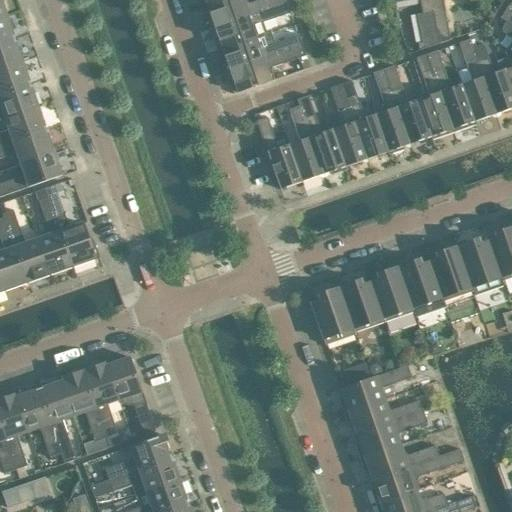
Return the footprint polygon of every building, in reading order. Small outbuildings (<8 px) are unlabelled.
[(208,13),(204,14),(208,25),(276,2),(280,0),(210,0),(205,2),(208,10),(207,10),(208,13)] [(284,0),(280,0),(276,2),(279,12),(288,9),(284,0)] [(417,0),(419,9),(413,10),(419,38),(415,39),(416,47),(437,40),(431,9),(429,0),(417,0)] [(429,0),(431,9),(437,40),(448,36),(440,0),(429,0)] [(276,2),(208,25),(212,36),(216,35),(217,37),(220,45),(257,32),(254,23),(255,21),(279,12),(276,2)] [(511,9),(503,4),(497,14),(503,18),(503,17),(511,22),(511,9)] [(0,39),(12,35),(9,27),(13,24),(6,14),(5,15),(4,13),(0,13),(0,39)] [(503,18),(497,27),(508,33),(511,35),(511,36),(503,50),(511,62),(511,22),(503,17),(503,18)] [(223,68),(299,41),(296,31),(262,42),(260,41),(257,32),(220,45),(223,53),(222,53),(223,56),(219,57),(223,68)] [(12,35),(0,39),(0,64),(20,58),(12,35)] [(467,36),(456,39),(469,77),(459,81),(472,118),(472,117),(493,110),(469,42),(470,42),(467,35),(467,36)] [(470,42),(469,42),(493,110),(511,103),(511,64),(503,68),(502,66),(491,70),(485,53),(481,39),(470,42)] [(299,41),(223,68),(227,79),(231,78),(232,80),(235,88),(235,89),(272,76),(269,66),(270,64),(303,52),(299,41)] [(435,47),(424,50),(450,125),(456,123),(459,126),(474,121),(472,117),(472,118),(459,81),(458,77),(449,80),(446,78),(435,47)] [(424,50),(413,54),(426,92),(416,96),(428,133),(450,125),(424,50)] [(0,90),(28,81),(20,58),(0,64),(0,90)] [(392,62),(381,65),(407,140),(428,133),(416,96),(405,100),(392,62)] [(381,65),(370,69),(382,103),(371,107),(372,111),(373,111),(385,148),(386,151),(400,146),(401,142),(407,140),(381,65)] [(349,77),(338,81),(364,155),(385,148),(373,111),(372,111),(362,115),(349,77)] [(0,90),(0,115),(2,115),(35,103),(28,81),(0,90)] [(338,81),(327,84),(340,122),(330,126),(342,163),(343,162),(364,155),(338,81)] [(306,92),(294,96),(296,102),(297,102),(321,170),(327,168),(330,171),(344,166),(343,162),(342,163),(330,126),(329,122),(318,126),(306,92)] [(296,102),(286,106),(297,137),(287,141),(299,178),(321,170),(297,102),(296,102)] [(6,126),(0,128),(0,141),(43,126),(35,103),(2,115),(6,126)] [(265,113),(254,117),(277,185),(299,178),(287,141),(282,128),(271,132),(265,113)] [(43,126),(0,141),(0,153),(14,149),(18,160),(51,149),(43,126)] [(22,171),(0,179),(0,191),(59,171),(51,149),(18,160),(22,171)] [(51,180),(42,184),(69,261),(76,258),(77,262),(97,255),(97,254),(90,235),(86,236),(81,220),(67,224),(62,210),(51,180)] [(42,184),(32,187),(36,197),(47,231),(35,236),(47,272),(63,267),(61,263),(69,261),(42,184)] [(11,206),(0,209),(0,212),(1,214),(23,277),(31,274),(32,277),(47,272),(35,236),(22,240),(11,206)] [(0,241),(2,247),(0,247),(0,282),(2,288),(17,282),(16,279),(23,277),(1,214),(0,214),(0,241)] [(495,234),(486,237),(498,274),(497,274),(499,278),(511,273),(511,222),(493,229),(495,234)] [(475,235),(454,242),(472,292),(473,292),(471,288),(473,288),(471,283),(497,274),(498,274),(486,237),(476,240),(475,235)] [(436,254),(427,258),(441,298),(469,288),(470,293),(472,292),(454,242),(434,249),(436,254)] [(416,256),(395,263),(413,313),(415,312),(442,303),(441,298),(427,258),(417,261),(416,256)] [(377,275),(368,278),(382,319),(409,309),(411,314),(413,313),(395,263),(375,270),(377,275)] [(357,276),(336,283),(354,333),(356,333),(354,328),(382,319),(368,278),(359,281),(357,276)] [(318,295),(308,299),(321,335),(322,340),(350,330),(352,330),(353,334),(354,333),(336,283),(316,290),(318,295)] [(434,339),(425,342),(428,351),(437,347),(434,339)] [(127,354),(104,362),(116,397),(117,399),(131,402),(133,409),(138,422),(141,431),(153,427),(150,418),(127,354)] [(363,359),(340,367),(344,378),(367,371),(363,359)] [(372,359),(366,361),(369,372),(380,369),(378,362),(372,359)] [(104,362),(81,370),(104,434),(107,443),(119,439),(105,400),(116,397),(104,362)] [(405,362),(338,385),(341,395),(339,395),(338,397),(342,410),(381,396),(378,385),(409,374),(405,362)] [(81,370),(59,377),(71,412),(82,408),(92,436),(81,440),(84,451),(107,443),(104,434),(81,370)] [(59,377),(36,385),(53,435),(59,450),(62,459),(73,455),(60,416),(71,412),(59,377)] [(36,385),(13,393),(25,428),(37,424),(47,454),(59,450),(53,435),(36,385)] [(13,393),(0,397),(0,427),(13,466),(25,462),(14,432),(25,428),(13,393)] [(381,396),(342,410),(347,422),(349,423),(351,422),(354,431),(421,408),(417,397),(388,407),(384,405),(381,396)] [(421,408),(354,431),(357,440),(355,441),(354,443),(358,455),(397,442),(395,434),(397,429),(406,426),(425,419),(421,408)] [(511,414),(499,425),(503,430),(511,422),(511,414)] [(0,427),(0,464),(2,470),(13,466),(0,427)] [(132,455),(102,465),(106,477),(169,455),(161,432),(128,443),(132,455)] [(397,442),(358,455),(363,467),(365,468),(367,468),(370,476),(437,453),(437,452),(433,442),(406,451),(399,448),(400,448),(397,442)] [(437,453),(370,476),(373,485),(371,486),(370,488),(374,500),(413,487),(417,486),(414,477),(416,473),(461,457),(457,445),(437,452),(437,453)] [(169,455),(106,477),(110,488),(129,481),(133,493),(144,489),(177,477),(169,455)] [(106,477),(88,483),(92,494),(110,488),(106,477)] [(148,500),(121,509),(122,511),(150,511),(185,500),(177,477),(144,489),(148,500)] [(10,484),(0,487),(0,489),(5,504),(15,501),(10,484)] [(413,487),(374,500),(378,511),(413,511),(445,501),(445,500),(441,490),(423,496),(416,494),(413,487)] [(89,511),(82,490),(70,495),(73,504),(70,506),(72,511),(89,511)] [(445,501),(413,511),(449,511),(457,510),(456,508),(473,503),(469,492),(452,498),(445,500),(445,501)] [(189,511),(185,500),(150,511),(189,511)]
